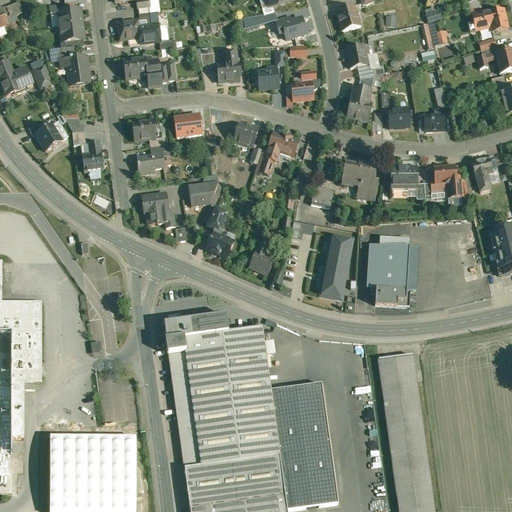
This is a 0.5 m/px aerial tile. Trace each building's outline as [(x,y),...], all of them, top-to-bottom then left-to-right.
[(266,0),(269,10),(296,3),(295,0),(266,0)] [(137,3),(138,11),(150,9),(149,2),(137,3)] [(19,4),(1,12),(5,21),(16,17),(22,15),(19,4)] [(66,6),(49,8),(50,16),(58,15),(58,14),(68,13),(67,6),(66,6)] [(354,7),(335,13),(341,33),(341,34),(360,28),(354,8),(354,7)] [(68,13),(58,14),(58,15),(60,30),(81,27),(80,22),(81,21),(80,11),(68,13)] [(487,12),(479,14),(479,15),(471,17),(475,32),(490,29),(491,34),(508,30),(503,11),(488,14),(487,12)] [(438,13),(425,16),(428,24),(441,20),(438,13)] [(150,15),(138,17),(139,24),(145,23),(146,29),(152,28),(150,15)] [(277,15),(262,19),(264,26),(279,22),(277,15)] [(262,17),(243,21),(245,30),(245,31),(264,26),(262,19),(262,17)] [(396,18),(386,18),(385,28),(395,29),(396,18)] [(302,21),(283,26),(287,43),(307,37),(302,21)] [(137,23),(118,26),(120,43),(129,42),(139,40),(138,31),(137,23)] [(428,26),(433,48),(439,46),(436,34),(434,23),(427,25),(428,26)] [(214,26),(205,27),(206,34),(206,36),(216,34),(214,26)] [(428,26),(421,27),(427,51),(433,50),(433,48),(428,26)] [(81,27),(60,30),(62,45),(65,45),(83,42),(84,42),(83,32),(82,32),(81,27)] [(146,29),(138,31),(139,40),(129,42),(129,48),(140,46),(140,47),(159,44),(160,44),(158,28),(152,28),(146,29)] [(447,32),(436,34),(439,46),(448,44),(446,38),(448,38),(447,32)] [(494,40),(479,44),(481,53),(496,49),(494,40)] [(83,42),(65,45),(66,51),(74,50),(84,49),(83,42)] [(160,44),(159,44),(160,52),(176,50),(175,42),(160,44)] [(305,48),(289,48),(290,59),(307,58),(307,57),(306,51),(307,51),(306,50),(305,50),(305,48)] [(363,48),(346,51),(350,71),(367,67),(363,48)] [(482,58),(477,60),(479,71),(488,69),(485,58),(495,56),(494,54),(497,54),(496,49),(481,53),(482,58)] [(66,51),(61,52),(62,63),(65,62),(75,60),(74,50),(66,51)] [(497,54),(494,54),(495,56),(500,76),(511,72),(511,50),(497,54)] [(433,52),(421,55),(423,63),(435,60),(433,52)] [(284,53),(276,54),(276,67),(284,66),(284,53)] [(237,54),(227,55),(228,66),(217,67),(219,84),(229,83),(229,85),(240,84),(238,66),(237,54)] [(214,55),(200,56),(202,69),(215,68),(214,55)] [(466,65),(475,63),(473,56),(464,59),(466,65)] [(75,60),(65,62),(69,89),(90,86),(86,59),(75,60)] [(145,60),(123,64),(126,83),(138,81),(138,82),(147,81),(147,82),(146,84),(146,89),(149,91),(162,89),(161,85),(159,67),(158,67),(158,63),(146,65),(145,60)] [(30,67),(33,73),(43,69),(40,63),(30,67)] [(173,64),(165,66),(165,67),(159,67),(161,85),(168,84),(168,83),(175,82),(173,64)] [(33,87),(26,71),(12,77),(7,65),(2,67),(0,67),(0,85),(6,99),(16,95),(17,97),(22,95),(21,92),(33,87)] [(383,68),(370,70),(372,79),(373,79),(384,76),(383,68)] [(43,69),(33,73),(41,92),(52,87),(44,69),(43,69)] [(278,72),(257,73),(259,93),(260,93),(260,91),(269,90),(269,92),(279,91),(278,72)] [(315,73),(306,74),(306,72),(302,73),(302,74),(300,75),(301,82),(294,82),(294,85),(291,86),(293,103),(314,100),(312,91),(315,90),(317,88),(319,86),(320,83),(319,81),(316,82),(316,81),(316,80),(315,74),(315,73)] [(502,78),(491,81),(492,87),(504,84),(502,78)] [(372,79),(360,81),(357,90),(370,93),(373,79),(372,79)] [(504,84),(492,87),(495,97),(503,95),(502,92),(506,91),(504,84)] [(357,90),(354,89),(351,101),(350,101),(346,119),(358,122),(359,119),(366,121),(365,124),(367,124),(371,106),(368,105),(370,93),(357,90)] [(511,89),(506,91),(502,92),(503,95),(508,116),(511,114),(511,89)] [(444,98),(435,100),(438,111),(447,108),(444,98)] [(408,111),(397,111),(397,110),(396,110),(396,113),(388,113),(388,131),(390,131),(390,130),(408,129),(408,130),(409,130),(409,110),(407,110),(408,111)] [(443,116),(423,117),(424,133),(426,133),(426,134),(433,134),(432,133),(444,132),(443,116)] [(199,117),(174,120),(176,140),(202,137),(199,117)] [(79,121),(64,122),(72,135),(84,135),(83,127),(79,128),(79,121)] [(153,123),(131,126),(134,144),(149,142),(155,141),(153,123)] [(39,126),(27,131),(33,139),(35,137),(34,137),(43,132),(39,126)] [(43,132),(34,137),(35,137),(35,138),(36,138),(45,153),(44,153),(45,154),(63,143),(62,142),(61,143),(52,128),(53,127),(52,126),(43,132)] [(250,130),(239,126),(233,144),(253,150),(259,130),(251,128),(250,130)] [(72,135),(74,149),(85,147),(84,135),(72,135)] [(298,144),(274,135),(267,155),(261,153),(257,167),(254,173),(268,178),(274,161),(290,166),(292,159),(293,160),(294,155),(296,155),(299,149),(297,148),(298,144)] [(164,140),(155,141),(149,142),(150,150),(161,148),(165,148),(164,140)] [(99,145),(88,146),(89,157),(82,158),(84,174),(102,171),(99,145)] [(255,151),(251,165),(257,167),(261,153),(255,151)] [(151,159),(137,161),(138,167),(137,167),(139,178),(154,176),(154,172),(164,170),(162,154),(151,156),(151,159)] [(488,160),(470,164),(475,180),(476,180),(486,177),(492,176),(492,174),(498,173),(495,165),(490,167),(488,160)] [(365,164),(357,163),(356,169),(345,167),(342,186),(358,189),(355,201),(374,204),(377,185),(374,184),(376,168),(365,166),(365,164)] [(454,168),(434,169),(436,193),(445,192),(446,200),(462,199),(458,185),(455,185),(454,168)] [(417,170),(391,170),(391,190),(407,190),(407,192),(416,192),(417,192),(417,186),(417,170)] [(217,177),(203,179),(204,188),(218,186),(217,177)] [(486,177),(476,180),(480,194),(490,192),(486,177)] [(470,179),(465,181),(465,183),(467,191),(473,190),(470,179)] [(465,183),(458,185),(462,199),(462,202),(469,200),(467,191),(465,183)] [(424,185),(417,186),(417,192),(416,192),(416,201),(425,201),(425,198),(424,185)] [(204,188),(188,190),(191,209),(210,207),(218,186),(204,188)] [(333,192),(314,189),(311,207),(329,210),(333,192)] [(165,197),(142,200),(144,216),(146,216),(148,227),(156,226),(156,227),(165,226),(165,231),(175,230),(173,215),(165,216),(165,213),(168,212),(165,197)] [(224,222),(213,218),(209,227),(220,232),(224,222)] [(511,226),(488,232),(498,278),(511,274),(511,226)] [(184,230),(175,232),(177,245),(186,243),(184,230)] [(234,244),(212,235),(205,251),(226,261),(234,244)] [(353,241),(332,237),(320,298),(341,302),(353,241)] [(409,241),(380,239),(379,247),(408,249),(409,241)] [(268,249),(259,245),(255,255),(264,259),(268,249)] [(379,247),(370,246),(367,290),(376,291),(375,307),(408,309),(409,292),(414,293),(417,249),(408,249),(379,247)] [(264,259),(255,255),(248,270),(267,278),(274,263),(264,259)] [(0,294),(0,494),(11,494),(11,480),(23,480),(24,384),(42,384),(42,304),(2,303),(2,294),(0,294)] [(262,330),(228,335),(225,318),(164,327),(166,343),(165,343),(167,357),(168,357),(184,471),(189,511),(296,511),(337,506),(321,386),(270,393),(262,330)] [(100,344),(92,345),(93,354),(101,353),(100,344)] [(433,511),(412,357),(378,362),(398,511),(433,511)] [(135,511),(136,440),(49,439),(48,511),(135,511)]
